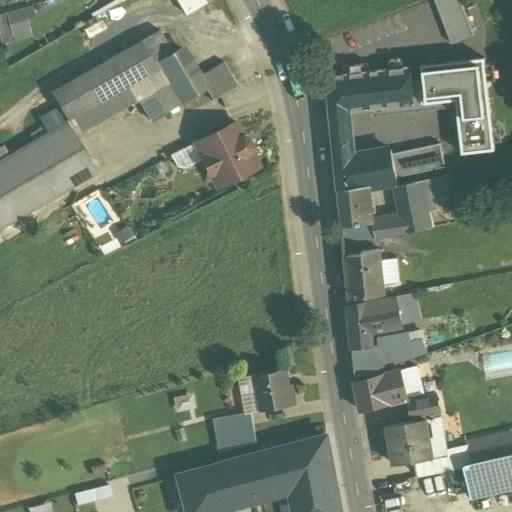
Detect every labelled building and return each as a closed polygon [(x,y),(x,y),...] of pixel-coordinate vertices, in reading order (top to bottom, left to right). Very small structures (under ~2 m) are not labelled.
[(177,0),(186,15),(204,5),(200,0),(177,0)] [(438,0),(453,44),(474,37),(461,0),(438,0)] [(30,17),(36,16),(35,6),(0,11),(0,18),(3,40),(33,35),(30,17)] [(159,31),(142,41),(155,64),(156,64),(172,54),(159,31)] [(142,41),(52,93),(68,121),(144,77),(158,69),(155,64),(142,41)] [(172,54),(156,64),(159,69),(180,104),(181,105),(206,90),(199,77),(181,48),(172,54)] [(482,58),(422,66),(428,105),(457,101),(464,151),(494,147),(482,58)] [(224,63),(199,77),(206,90),(213,101),(238,87),(224,63)] [(410,68),(386,71),(390,108),(414,105),(410,68)] [(158,69),(144,77),(166,113),(180,104),(159,69),(158,69)] [(386,71),(326,77),(330,116),(347,113),(384,109),(390,108),(386,71)] [(389,152),(351,158),(347,113),(330,116),(338,192),(353,189),(368,187),(368,186),(397,181),(397,178),(392,155),(392,152),(389,152)] [(68,122),(0,161),(0,230),(97,174),(68,122)] [(236,123),(200,141),(207,154),(202,157),(204,159),(211,174),(221,170),(227,183),(258,167),(251,153),(253,148),(248,139),(243,137),(236,123)] [(200,141),(170,156),(177,168),(184,169),(204,159),(202,157),(207,154),(200,141)] [(440,145),(392,155),(397,178),(445,169),(440,145)] [(424,181),(399,187),(405,219),(408,233),(433,227),(424,181)] [(357,225),(353,189),(338,192),(342,227),(357,225)] [(405,219),(373,223),(374,229),(380,228),(383,237),(408,233),(405,219)] [(381,248),(362,251),(362,252),(345,255),(349,300),(386,295),(381,248)] [(396,297),(348,305),(351,334),(367,331),(402,324),(396,297)] [(408,297),(409,320),(419,320),(419,297),(408,297)] [(371,373),(367,331),(351,334),(352,347),(352,348),(355,378),(371,373)] [(286,370),(254,376),(257,393),(244,395),(247,414),(252,413),(296,406),(292,386),(289,386),(286,370)] [(401,372),(355,383),(361,412),(407,400),(401,372)] [(254,376),(241,378),(244,395),(257,393),(254,376)] [(433,393),(424,396),(411,401),(416,422),(426,420),(437,418),(433,393)] [(247,414),(213,419),(220,452),(257,443),(252,413),(247,414)] [(437,418),(426,420),(431,454),(446,451),(441,418),(437,418)] [(416,422),(388,426),(394,466),(414,463),(432,459),(432,458),(431,454),(426,420),(416,422)] [(511,432),(468,443),(472,462),(497,456),(511,452),(511,432)] [(340,511),(327,438),(178,478),(188,511),(226,511),(292,495),(295,511),(340,511)] [(511,455),(466,466),(473,499),(511,489),(511,455)] [(432,459),(414,463),(416,475),(444,469),(442,457),(432,458),(432,459)]
